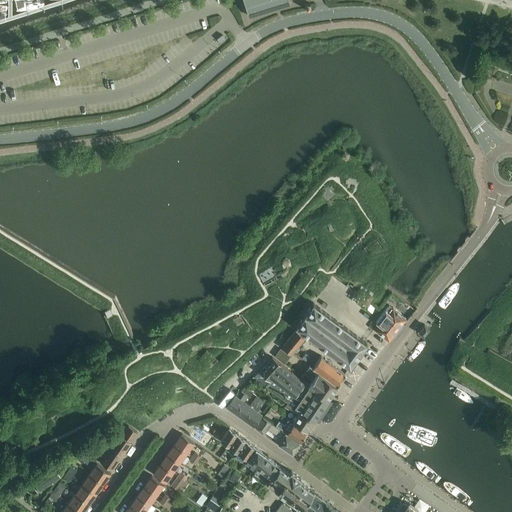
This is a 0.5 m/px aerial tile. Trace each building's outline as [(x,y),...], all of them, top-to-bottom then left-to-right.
[(244,0),(249,16),(289,4),(288,0),(244,0)] [(222,35),(217,39),(221,43),(225,39),(224,37),(222,35)] [(348,179),(346,179),(345,184),(347,184),(347,188),(351,188),(351,184),(355,185),(354,190),(353,193),(350,196),(349,197),(349,198),(350,199),(354,195),(355,193),(357,189),(358,185),(359,181),(356,181),(357,178),(349,177),(348,179)] [(335,189),(331,186),(329,188),(328,187),(320,195),(326,200),(327,201),(327,203),(328,204),(333,203),(333,201),(332,198),(336,194),(333,191),(335,189)] [(338,214),(333,203),(328,204),(328,208),(322,212),(319,215),(326,224),(338,214)] [(318,231),(304,225),(302,230),(313,235),(314,239),(315,238),(317,238),(316,236),(318,231)] [(294,235),(287,232),(286,234),(285,234),(278,245),(280,246),(287,250),(288,248),(291,250),(292,249),(293,247),(289,245),(294,235)] [(384,247),(378,239),(366,247),(364,244),(363,245),(361,246),(363,249),(369,258),(384,247)] [(289,270),(289,267),(291,266),(289,259),(286,258),(282,259),(281,263),(283,269),(286,268),(286,269),(286,270),(285,271),(284,273),(277,276),(272,267),(259,274),(265,286),(274,282),(285,275),(287,274),(288,272),(289,270)] [(300,277),(293,286),(295,288),(293,290),(299,295),(315,275),(309,271),(308,273),(305,271),(303,273),(301,272),(299,275),(300,277)] [(322,274),(310,291),(316,295),(317,294),(319,296),(330,280),(322,274)] [(361,285),(351,299),(365,308),(375,295),(361,285)] [(391,293),(388,297),(389,298),(389,299),(397,305),(400,301),(401,300),(391,293)] [(350,366),(367,343),(313,303),(296,326),(350,366)] [(391,310),(387,307),(376,322),(380,325),(376,330),(386,338),(389,340),(391,337),(402,323),(403,321),(406,318),(402,315),(393,308),(391,310)] [(252,328),(242,313),(233,319),(240,330),(242,334),(252,328)] [(423,336),(429,328),(424,324),(418,332),(423,336)] [(236,333),(228,328),(225,332),(234,337),(233,338),(235,339),(236,340),(237,339),(238,339),(240,335),(237,332),(236,333)] [(291,354),(305,338),(296,330),(282,347),(291,354)] [(213,336),(209,333),(201,342),(208,348),(209,347),(213,342),(210,340),(213,336)] [(285,364),(290,356),(280,348),(275,356),(285,364)] [(218,360),(206,350),(200,358),(211,368),(218,360)] [(192,356),(178,351),(176,356),(185,359),(184,361),(186,362),(188,363),(189,360),(190,361),(192,356)] [(337,386),(345,374),(321,354),(313,367),(337,386)] [(281,398),(282,398),(292,382),(296,376),(272,357),(263,367),(259,371),(267,377),(270,380),(265,386),(281,398)] [(327,400),(337,386),(313,367),(306,378),(311,382),(309,385),(308,385),(327,400)] [(171,388),(164,376),(134,392),(143,411),(174,395),(173,393),(176,393),(176,391),(176,388),(171,388)] [(314,420),(327,400),(308,385),(309,385),(296,376),(292,382),(282,398),(287,402),(295,407),(314,420)] [(235,395),(226,407),(235,413),(244,401),(244,402),(248,396),(249,397),(253,392),(252,391),(245,386),(241,391),(244,393),(240,398),(235,395)] [(244,401),(235,413),(244,420),(260,398),(257,395),(249,405),(244,402),(244,401)] [(260,398),(244,420),(254,427),(259,419),(262,415),(257,411),(261,406),(260,406),(264,401),(260,398)] [(287,402),(285,406),(292,411),(295,407),(287,402)] [(297,415),(292,421),(309,430),(314,420),(300,411),(297,415)] [(299,442),(276,426),(262,417),(255,428),(264,433),(267,429),(278,436),(275,441),(292,453),(299,442)] [(309,430),(292,421),(287,418),(289,419),(285,426),(279,422),(276,426),(299,442),(309,430)] [(134,437),(137,432),(128,426),(125,431),(134,437)] [(194,427),(188,435),(202,446),(208,437),(194,427)] [(237,434),(229,427),(226,432),(222,429),(218,434),(222,437),(220,439),(229,445),(237,434)] [(131,441),(134,437),(125,431),(122,435),(131,441)] [(122,435),(119,433),(110,447),(122,456),(132,442),(131,441),(122,435)] [(187,452),(194,442),(182,433),(175,443),(187,452)] [(237,451),(245,440),(237,434),(229,445),(237,451)] [(245,462),(256,447),(245,440),(237,451),(238,452),(236,454),(245,462)] [(180,462),(187,452),(175,443),(168,453),(180,462)] [(112,470),(122,456),(110,447),(100,461),(112,470)] [(253,469),(264,454),(256,447),(245,462),(250,466),(253,469)] [(84,461),(87,456),(81,452),(77,457),(84,461)] [(198,460),(201,456),(195,452),(192,456),(198,460)] [(173,472),(180,462),(168,453),(161,463),(173,472)] [(296,497),(298,495),(310,480),(264,454),(253,469),(255,470),(254,472),(296,497)] [(192,456),(189,460),(195,464),(198,461),(198,460),(192,456)] [(21,459),(15,462),(18,468),(21,467),(23,466),(21,459)] [(103,482),(110,472),(97,463),(90,473),(103,482)] [(166,481),(173,472),(161,463),(154,473),(166,481)] [(222,477),(229,468),(225,465),(218,474),(222,477)] [(73,476),(76,471),(70,467),(67,472),(73,476)] [(38,492),(61,477),(55,468),(32,484),(38,492)] [(185,480),(188,476),(181,471),(176,478),(182,482),(184,480),(185,480)] [(69,481),(73,476),(67,472),(63,477),(69,481)] [(96,492),(103,482),(90,473),(83,482),(96,492)] [(157,494),(164,484),(152,475),(145,485),(157,494)] [(177,489),(182,482),(176,478),(171,485),(177,489)] [(298,495),(296,497),(307,503),(308,504),(308,505),(313,509),(315,509),(317,510),(319,511),(337,511),(344,504),(333,496),(329,493),(329,492),(326,490),(322,487),(321,486),(320,486),(319,488),(310,480),(298,495)] [(89,502),(96,492),(83,482),(76,492),(89,502)] [(150,504),(157,494),(145,485),(138,495),(150,504)] [(59,496),(62,491),(56,487),(53,491),(59,496)] [(56,500),(59,496),(53,491),(49,496),(56,500)] [(82,511),(89,502),(76,492),(68,502),(82,511)] [(168,502),(171,498),(165,494),(162,498),(168,502)] [(138,495),(131,505),(141,511),(149,511),(146,509),(150,504),(138,495)] [(169,509),(172,505),(168,502),(162,498),(159,502),(169,509)] [(82,511),(68,502),(61,511),(82,511)] [(278,508),(283,511),(289,511),(291,510),(282,503),(278,508)] [(417,511),(405,503),(403,503),(397,511),(417,511)]
